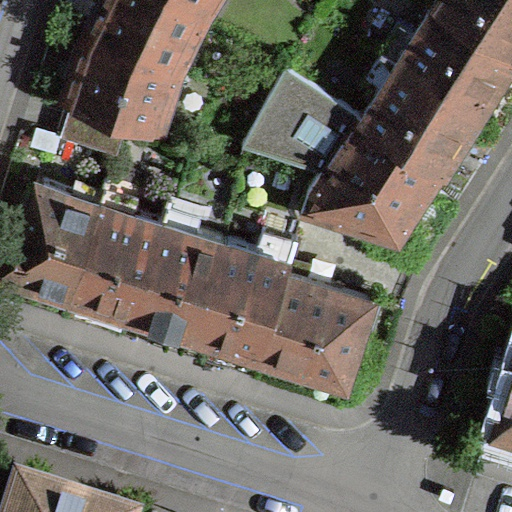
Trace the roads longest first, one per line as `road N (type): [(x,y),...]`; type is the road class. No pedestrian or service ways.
road 1 (residential): [(0,381),(371,507)]
road 2 (residential): [(511,181),(440,289),(371,507)]
